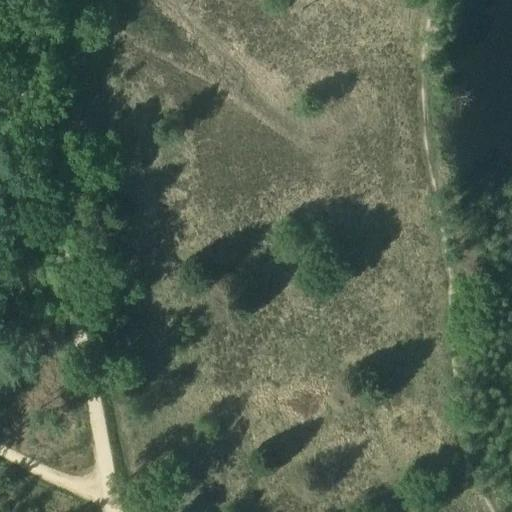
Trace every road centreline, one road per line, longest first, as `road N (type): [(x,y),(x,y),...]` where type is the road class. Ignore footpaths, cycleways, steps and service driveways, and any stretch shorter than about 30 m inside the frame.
road 1 (track): [(25,92),(117,511)]
road 2 (track): [(0,445),(117,511)]
